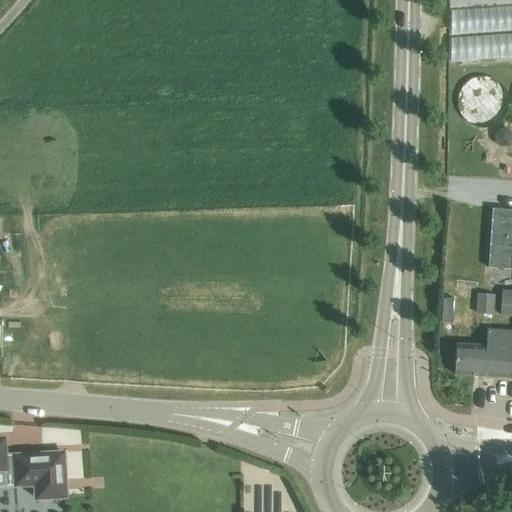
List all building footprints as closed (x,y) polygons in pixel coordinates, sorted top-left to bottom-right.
[(465,76),(460,111),(501,117),(506,82),(465,76)] [(499,129),(495,135),(496,142),(501,146),(508,145),(511,140),(511,133),(511,132),(506,128),(499,129)] [(511,208),(492,208),(488,267),(511,268),(511,208)] [(511,290),(502,290),(500,315),(511,315),(511,290)] [(475,314),(493,315),(494,295),(476,294),(475,314)] [(455,374),(511,377),(511,330),(488,329),(487,346),(457,343),(455,374)] [(0,485),(7,486),(7,480),(16,479),(17,511),(67,511),(64,452),(14,455),(14,456),(5,457),(4,438),(0,438),(0,485)]
